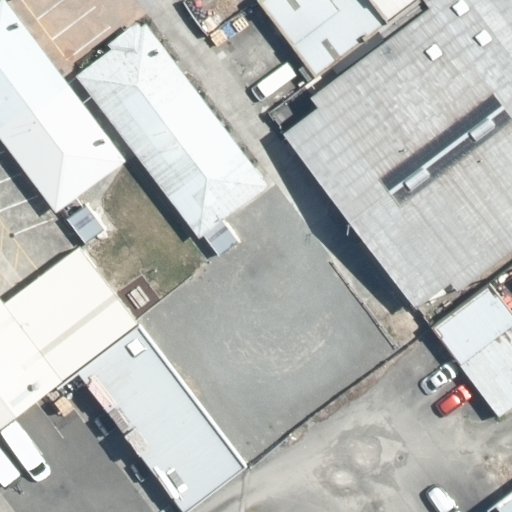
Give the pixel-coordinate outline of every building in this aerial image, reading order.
[(234,0),(287,67),(372,0),(234,0)] [(511,198),(511,26),(491,0),(372,0),(287,67),(241,102),(390,293),(511,198)] [(239,169),(115,10),(43,66),(94,136),(167,225),(239,169)] [(43,66),(0,13),(0,172),(17,195),(94,136),(43,66)] [(0,266),(0,389),(42,357),(103,310),(43,234),(0,266)] [(511,321),(511,237),(471,269),(511,321)] [(511,359),(511,352),(451,275),(399,315),(463,397),(511,359)] [(390,349),(359,304),(317,333),(348,378),(390,349)] [(214,454),(103,310),(42,357),(153,501),(214,454)] [(511,511),(511,455),(462,494),(476,511),(511,511)]
